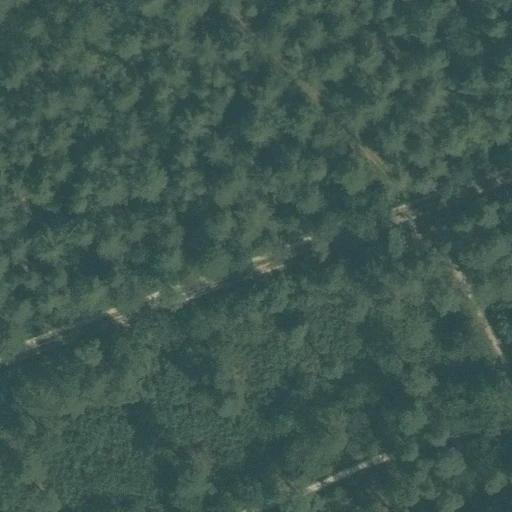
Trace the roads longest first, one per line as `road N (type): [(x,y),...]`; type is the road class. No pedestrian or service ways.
road 1 (track): [(0,362),(511,175)]
road 2 (track): [(511,389),(415,211),(214,0)]
road 3 (unknown): [(511,411),(228,511)]
